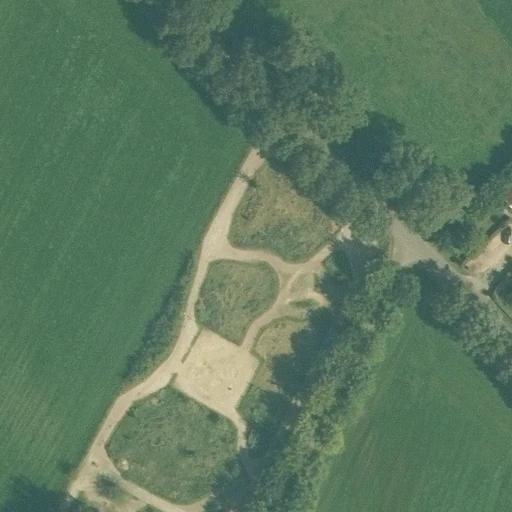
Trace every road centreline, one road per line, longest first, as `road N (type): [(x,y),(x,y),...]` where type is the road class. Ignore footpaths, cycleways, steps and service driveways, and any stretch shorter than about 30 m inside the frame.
road 1 (unclassified): [(511,338),(172,0)]
road 2 (unknown): [(414,241),(276,511)]
